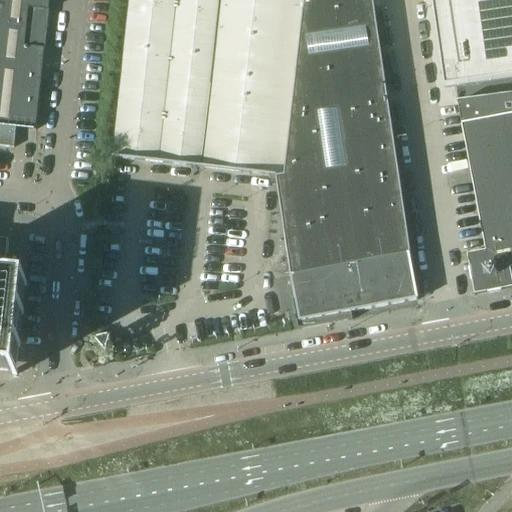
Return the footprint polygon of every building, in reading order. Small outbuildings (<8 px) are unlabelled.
[(0,0),(0,147),(14,149),(16,129),(36,131),(50,0),(0,0)] [(410,256),(375,20),(372,0),(129,0),(112,158),(272,176),(275,176),(290,279),(292,278),(301,330),(352,321),(350,314),(417,301),(409,256),(410,256)] [(511,0),(431,0),(444,89),(454,88),(511,79),(511,0)] [(511,270),(511,96),(457,104),(485,253),(467,257),(474,297),(511,290),(511,281),(510,271),(511,270)] [(0,373),(16,375),(25,288),(25,284),(18,284),(20,259),(7,258),(8,243),(0,241),(0,373)]
